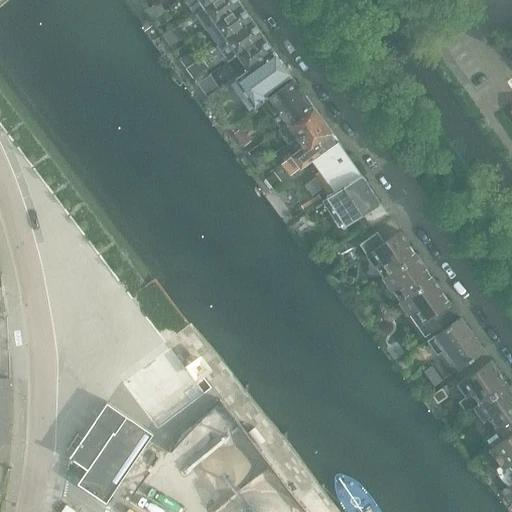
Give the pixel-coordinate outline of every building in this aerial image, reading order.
[(187,0),(197,13),(215,0),(187,0)] [(215,0),(197,13),(208,28),(241,5),(237,0),(215,0)] [(166,11),(160,3),(153,8),(158,16),(166,11)] [(208,28),(219,44),(252,21),(241,5),(208,28)] [(219,44),(230,60),(263,36),(252,21),(219,44)] [(227,62),(238,77),(274,52),(263,36),(230,60),(227,62)] [(235,79),(255,107),(260,104),(269,97),(266,94),(291,76),(274,52),(238,77),(235,79)] [(260,104),(270,117),(271,116),(303,93),(294,79),(269,97),(260,104)] [(271,116),(281,129),(313,106),(303,93),(271,116)] [(281,129),(291,143),(298,138),(323,120),(313,106),(281,129)] [(298,138),(305,148),(308,152),(333,134),(323,120),(298,138)] [(239,140),(247,134),(242,128),(235,134),(239,140)] [(252,141),(247,134),(239,140),(244,147),(252,141)] [(293,157),(301,168),(312,160),(338,141),(333,134),(308,152),(305,148),(293,157)] [(362,175),(338,141),(312,160),(335,191),(362,175)] [(327,196),(346,226),(380,204),(362,175),(335,191),(327,196)] [(416,256),(398,231),(384,242),(379,245),(374,249),(391,274),(416,256)] [(377,232),(360,245),(367,254),(370,252),(374,249),(379,245),(384,242),(377,232)] [(433,280),(416,256),(391,274),(408,298),(433,280)] [(443,309),(450,304),(433,280),(408,298),(433,332),(451,319),(443,309)] [(484,351),(460,318),(436,335),(460,369),(484,351)] [(508,384),(491,360),(458,383),(457,385),(466,398),(471,394),(478,405),(508,384)] [(443,381),(433,366),(424,372),(435,387),(443,381)] [(0,441),(8,442),(10,379),(0,378),(0,441)] [(511,390),(508,384),(478,405),(473,408),(483,422),(488,419),(496,430),(511,418),(511,390)] [(71,458),(88,469),(89,470),(80,483),(107,502),(153,434),(108,403),(71,458)] [(503,440),(511,433),(511,418),(496,430),(503,440)] [(509,465),(511,462),(511,433),(503,440),(490,449),(504,469),(509,465)]
